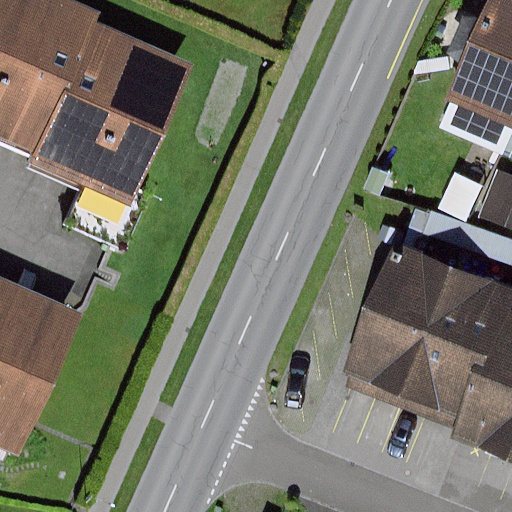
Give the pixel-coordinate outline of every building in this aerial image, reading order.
[(116,8),(98,0),(0,0),(0,132),(51,155),(112,17),(116,8)] [(511,0),(497,0),(454,101),(511,125),(511,0)] [(211,61),(112,17),(51,155),(47,164),(146,208),(211,61)] [(463,179),(420,156),(404,186),(447,209),(463,179)] [(511,165),(490,214),(511,223),(511,165)] [(347,368),(464,415),(510,298),(511,293),(511,286),(398,241),(347,368)] [(97,311),(0,268),(0,444),(32,458),(97,311)] [(511,298),(510,298),(464,415),(456,435),(511,456),(511,298)]
